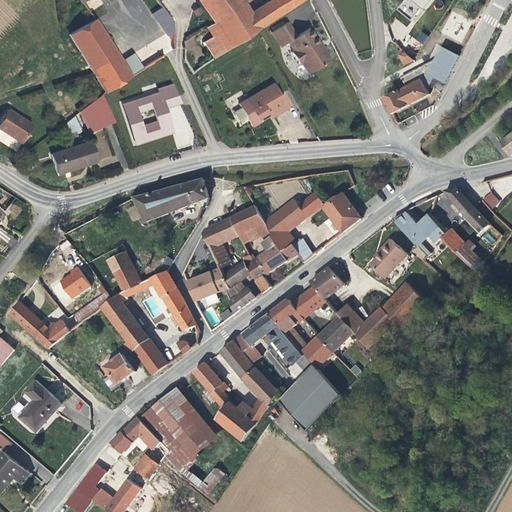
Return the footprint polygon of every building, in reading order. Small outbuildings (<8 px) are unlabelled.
[(261,33),(310,0),(277,0),(255,15),(244,0),(202,0),(202,1),(219,25),(226,33),(237,49),(261,33)] [(402,0),(395,8),(412,23),(433,0),(402,0)] [(167,30),(171,27),(175,24),(165,9),(156,14),(167,30)] [(76,36),(97,72),(111,93),(136,78),(127,65),(100,22),(93,27),(76,36)] [(301,37),(292,23),(276,32),(286,49),(293,44),(298,52),(295,54),(302,65),(306,63),(314,74),(334,61),(313,29),(301,37)] [(219,25),(211,31),(217,39),(226,33),(219,25)] [(446,27),(447,37),(455,37),(454,26),(446,27)] [(424,44),(428,36),(420,31),(415,40),(424,44)] [(209,44),(219,60),(237,49),(226,33),(217,39),(209,44)] [(437,79),(448,84),(462,57),(444,48),(437,63),(420,72),(423,78),(433,88),(437,79)] [(406,53),(402,56),(405,62),(411,58),(406,53)] [(141,55),(127,65),(136,78),(149,69),(141,55)] [(388,102),(395,118),(433,96),(430,92),(433,88),(423,78),(420,72),(405,80),(411,90),(388,102)] [(256,128),(273,118),(277,116),(278,118),(293,109),(285,96),(284,96),(278,86),(243,106),(256,128)] [(134,144),(173,135),(176,149),(192,145),(179,87),(123,100),(134,144)] [(108,96),(85,113),(96,136),(120,124),(108,96)] [(37,127),(10,113),(0,131),(27,145),(37,127)] [(76,117),(66,122),(73,136),(83,131),(76,117)] [(511,138),(508,142),(506,141),(503,142),(505,144),(503,145),(505,148),(507,146),(511,151),(511,153),(511,154),(511,155),(511,138)] [(102,162),(96,142),(56,154),(62,172),(73,169),(73,172),(102,162)] [(213,197),(210,180),(140,199),(153,226),(213,197)] [(319,189),(272,226),(273,230),(282,246),(289,240),(295,248),(303,242),(295,232),(331,203),(319,189)] [(460,189),(449,193),(484,233),(493,224),(460,189)] [(492,209),(500,201),(490,191),(482,199),(492,209)] [(347,234),(364,219),(351,200),(347,195),(329,210),(347,234)] [(269,223),(260,206),(237,218),(244,234),(245,236),(269,223)] [(410,212),(396,220),(399,223),(410,214),(410,212)] [(410,214),(399,223),(420,248),(424,244),(432,237),(439,245),(444,239),(449,236),(432,216),(421,226),(410,214)] [(237,218),(207,233),(211,242),(222,269),(236,261),(233,254),(229,256),(223,245),(244,234),(237,218)] [(272,226),(269,223),(245,236),(249,243),(267,233),(273,230),(272,226)] [(449,236),(444,239),(482,271),(487,263),(469,246),(471,243),(457,229),(449,236)] [(267,278),(301,256),(295,248),(289,240),(282,246),(273,230),(267,233),(275,249),(257,260),(253,253),(245,258),(259,284),(267,278)] [(308,264),(317,257),(304,241),(303,242),(295,248),(301,256),(308,264)] [(381,260),(374,265),(389,281),(412,260),(395,242),(383,252),(386,256),(381,260)] [(424,244),(420,248),(429,258),(430,259),(433,254),(424,244)] [(116,304),(107,312),(137,351),(159,379),(197,351),(193,345),(191,345),(188,345),(186,346),(184,344),(165,358),(126,306),(159,286),(189,334),(200,328),(180,290),(172,276),(147,286),(131,254),(113,263),(128,294),(116,304)] [(78,267),(58,281),(71,300),(91,286),(78,267)] [(316,284),(319,288),(329,299),(348,284),(336,268),(316,284)] [(222,270),(191,283),(198,304),(227,292),(231,290),(222,270)] [(266,296),(275,290),(267,278),(259,284),(266,296)] [(351,306),(342,315),(345,318),(359,334),(373,349),(397,325),(403,332),(429,306),(412,287),(368,326),(351,306)] [(239,315),(259,300),(250,288),(231,300),(239,315)] [(319,288),(295,307),(306,320),(330,301),(329,299),(319,288)] [(110,294),(78,319),(85,328),(107,312),(116,304),(110,294)] [(49,328),(24,302),(15,316),(54,352),(76,335),(67,325),(60,331),(58,328),(52,326),(49,328)] [(292,303),(274,316),(298,347),(303,344),(293,331),(306,320),(295,307),(292,303)] [(228,308),(219,314),(223,320),(232,314),(228,308)] [(274,316),(256,330),(263,341),(270,335),(273,339),(274,338),(276,336),(292,357),(293,359),(302,352),(298,347),(274,316)] [(214,331),(225,324),(220,318),(211,325),(214,331)] [(345,318),(323,339),(334,353),(337,356),(359,334),(345,318)] [(249,335),(256,346),(263,341),(256,330),(249,335)] [(249,335),(238,343),(246,354),(256,346),(249,335)] [(0,372),(19,350),(2,336),(0,338),(0,372)] [(276,336),(274,338),(289,359),(292,357),(276,336)] [(314,367),(315,368),(317,370),(334,353),(323,339),(320,337),(303,354),(306,358),(314,367)] [(208,366),(197,374),(228,414),(219,424),(244,446),(256,430),(276,399),(278,395),(254,365),(246,354),(238,343),(224,354),(263,402),(249,421),(233,407),(221,393),(228,386),(208,366)] [(246,354),(254,365),(264,358),(256,346),(246,354)] [(128,358),(110,370),(115,378),(122,388),(140,375),(128,358)] [(314,367),(306,358),(292,373),(300,382),(314,367)] [(355,376),(361,371),(356,364),(350,369),(355,376)] [(315,368),(281,404),(308,433),(342,397),(317,370),(315,368)] [(116,392),(122,388),(115,378),(109,383),(116,392)] [(40,431),(51,418),(47,415),(59,400),(38,380),(27,394),(37,403),(25,418),(40,431)] [(157,410),(146,418),(197,461),(221,442),(182,391),(157,410)] [(47,415),(51,418),(64,404),(59,400),(47,415)] [(17,418),(23,405),(16,401),(10,414),(17,418)] [(197,461),(146,418),(142,422),(171,453),(169,458),(182,473),(197,461)] [(132,482),(143,493),(163,466),(169,458),(171,453),(142,422),(109,456),(108,458),(119,468),(141,439),(155,453),(132,482)] [(0,435),(0,444),(10,454),(16,445),(2,433),(0,435)] [(18,480),(28,470),(10,454),(0,464),(0,492),(5,497),(18,480)] [(82,490),(99,505),(106,511),(130,511),(143,493),(132,482),(117,501),(106,493),(115,480),(100,468),(82,490)] [(35,476),(28,470),(18,480),(26,487),(35,476)] [(198,494),(208,502),(219,487),(210,480),(198,494)] [(82,490),(70,506),(76,511),(93,511),(99,505),(82,490)]
